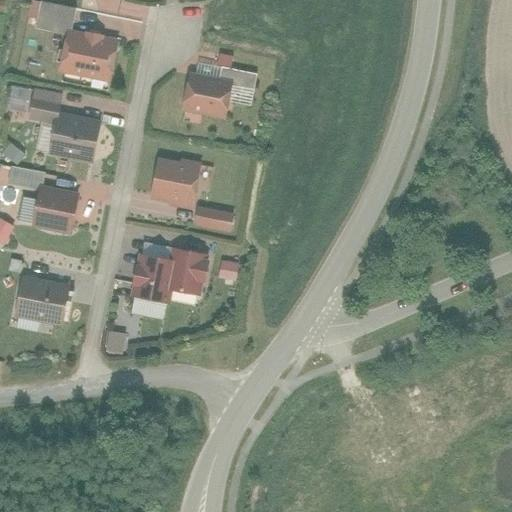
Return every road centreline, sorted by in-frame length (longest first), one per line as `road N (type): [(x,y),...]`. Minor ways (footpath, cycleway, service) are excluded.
road 1 (residential): [(70,379),(149,20)]
road 2 (residential): [(416,0),(378,156),(289,314)]
road 3 (track): [(325,316),(366,415),(511,348)]
road 4 (residential): [(289,314),(369,309),(511,247)]
road 5 (residential): [(70,379),(152,366),(242,378)]
road 6 (residential): [(242,378),(200,449),(185,511)]
